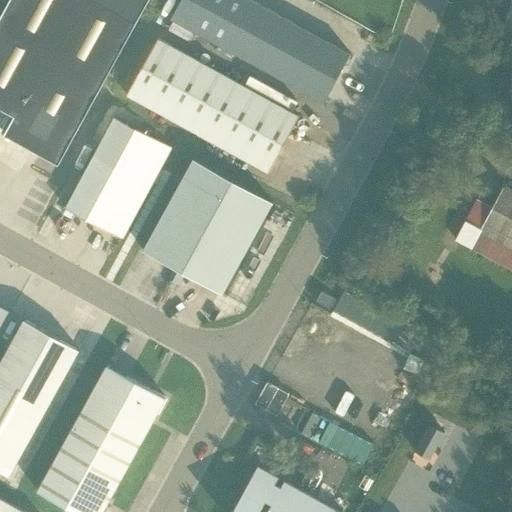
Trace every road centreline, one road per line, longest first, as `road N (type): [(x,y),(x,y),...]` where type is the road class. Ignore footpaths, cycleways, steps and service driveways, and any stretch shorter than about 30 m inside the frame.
road 1 (unclassified): [(241,370),(406,67),(430,0)]
road 2 (unclassified): [(241,370),(0,238)]
road 3 (unclassified): [(164,511),(241,370)]
